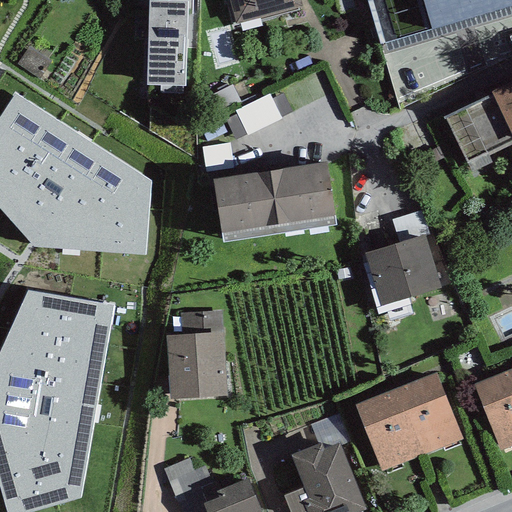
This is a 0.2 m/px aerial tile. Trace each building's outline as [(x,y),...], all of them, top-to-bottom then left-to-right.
[(300,0),(232,0),(240,31),(304,14),(300,0)] [(511,0),(362,0),(378,48),(511,8),(511,0)] [(0,1),(0,20),(9,6),(0,1)] [(186,3),(147,2),(146,86),(185,86),(186,3)] [(148,161),(14,85),(0,111),(0,179),(37,223),(135,248),(148,161)] [(239,102),(231,85),(197,102),(205,118),(239,102)] [(511,88),(456,116),(478,160),(511,143),(511,88)] [(268,96),(236,112),(247,134),(279,118),(268,96)] [(228,145),(203,149),(206,172),(232,168),(228,145)] [(328,159),(204,179),(214,239),(338,219),(328,159)] [(380,250),(400,244),(396,231),(376,237),(380,250)] [(424,245),(368,261),(381,308),(438,292),(424,245)] [(126,272),(56,256),(3,435),(20,511),(102,502),(126,272)] [(178,337),(166,337),(168,400),(227,398),(225,334),(222,334),(221,310),(178,312),(178,337)] [(434,377),(352,412),(381,480),(463,445),(434,377)] [(511,378),(474,395),(501,456),(511,451),(511,378)] [(340,443),(295,461),(310,499),(303,502),(306,511),(362,511),(366,510),(340,443)] [(217,480),(200,488),(207,503),(203,505),(205,511),(261,511),(247,478),(221,489),(217,480)]
